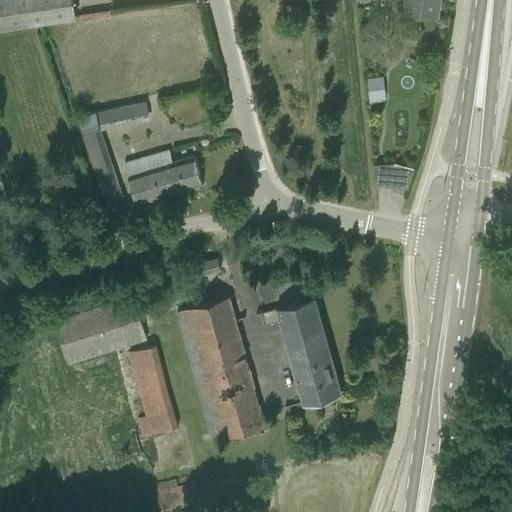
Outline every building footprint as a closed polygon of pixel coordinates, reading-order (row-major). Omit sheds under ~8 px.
[(0,0),(0,26),(45,20),(75,15),(72,0),(0,0)] [(437,16),(439,0),(407,0),(406,12),(437,16)] [(386,98),(384,78),(367,79),(370,100),(386,98)] [(79,116),(109,210),(122,207),(99,130),(150,119),(146,100),(97,111),(79,116)] [(170,150),(125,163),(136,203),(203,183),(195,156),(173,162),(170,150)] [(378,185),(414,186),(415,164),(379,163),(378,185)] [(221,268),(218,258),(215,259),(214,256),(203,259),(204,262),(201,263),(204,273),(221,268)] [(177,311),(216,439),(268,425),(229,295),(177,311)] [(68,363),(147,338),(134,296),(55,321),(68,363)] [(281,320),(286,338),(304,402),(342,392),(332,357),(315,297),(288,304),(277,307),(277,308),(261,312),(264,324),(281,320)] [(141,435),(176,427),(157,344),(129,350),(143,415),(136,416),(141,435)] [(245,476),(178,488),(177,480),(156,484),(160,511),(182,511),(249,499),(245,476)]
